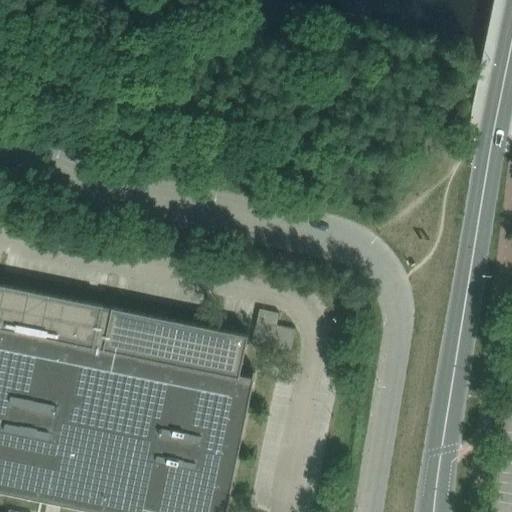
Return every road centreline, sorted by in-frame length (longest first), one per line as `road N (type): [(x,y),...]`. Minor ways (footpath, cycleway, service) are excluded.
road 1 (unclassified): [(369,511),(400,315),(380,265),(333,232),(88,173),(0,143)]
road 2 (secondary): [(435,511),(511,74)]
